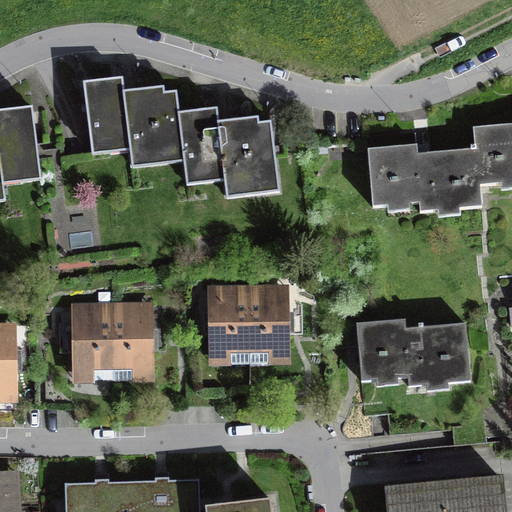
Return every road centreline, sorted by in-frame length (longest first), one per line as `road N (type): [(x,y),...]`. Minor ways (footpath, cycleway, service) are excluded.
road 1 (residential): [(0,67),(100,39),(142,43),(386,104),(411,101),(511,52)]
road 2 (residential): [(332,511),(325,462),(307,443),(0,446)]
road 3 (track): [(511,11),(384,75),(364,102)]
